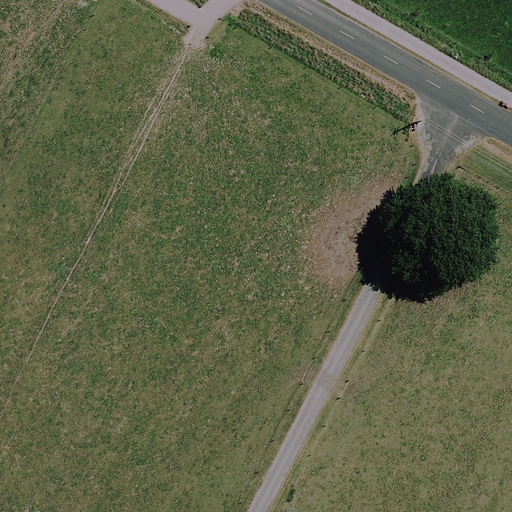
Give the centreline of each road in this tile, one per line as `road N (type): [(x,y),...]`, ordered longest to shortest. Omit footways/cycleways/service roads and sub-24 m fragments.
road 1 (unknown): [(474,110),(261,511)]
road 2 (unclassified): [(280,0),(511,132)]
